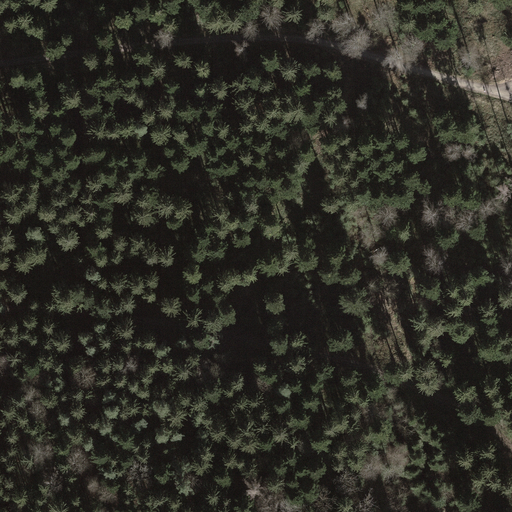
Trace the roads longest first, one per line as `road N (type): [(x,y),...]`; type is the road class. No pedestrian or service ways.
road 1 (track): [(0,307),(190,326),(389,375),(475,419),(511,453)]
road 2 (track): [(0,62),(171,41),(285,39),(511,90)]
